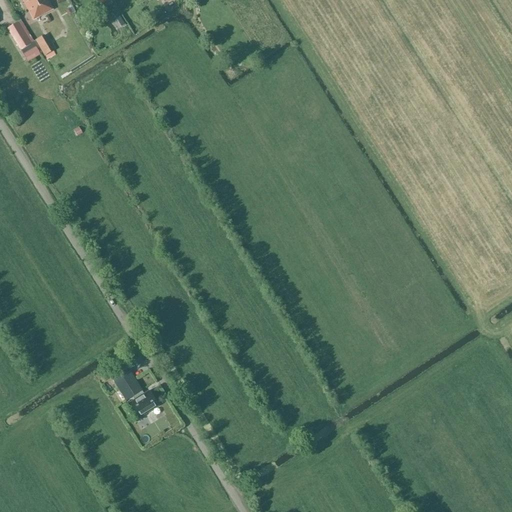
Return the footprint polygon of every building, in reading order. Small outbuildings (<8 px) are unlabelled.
[(53,10),(47,0),(22,0),(34,20),(53,10)] [(72,8),(66,11),(66,12),(68,15),(70,16),(75,13),(72,8)] [(7,29),(28,63),(40,55),(36,49),(38,47),(35,42),(31,44),(33,42),(21,22),(18,23),(7,29)] [(35,41),(44,57),(45,56),(47,60),(56,55),(44,35),(35,41)] [(79,128),(74,131),(77,137),(82,134),(79,128)] [(117,385),(132,375),(127,368),(112,378),(117,385)] [(130,404),(139,418),(157,406),(149,392),(144,395),(141,391),(142,390),(134,379),(119,389),(126,400),(133,395),(136,400),(130,404)]
